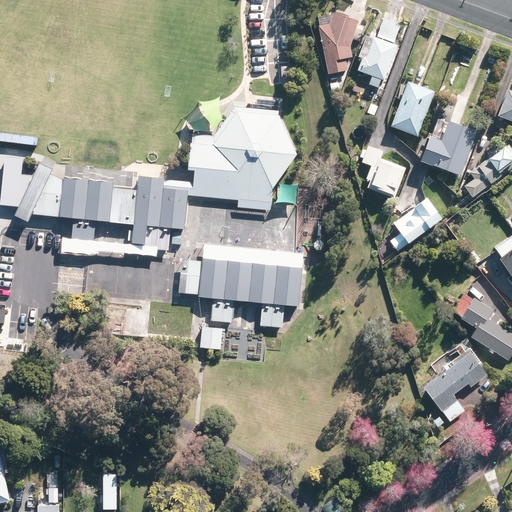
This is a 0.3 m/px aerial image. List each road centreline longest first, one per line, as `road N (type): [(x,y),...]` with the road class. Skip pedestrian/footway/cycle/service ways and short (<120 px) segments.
road 1 (unknown): [(308,511),(255,463),(116,379),(62,327),(48,299),(34,221)]
road 2 (residential): [(401,511),(511,432)]
